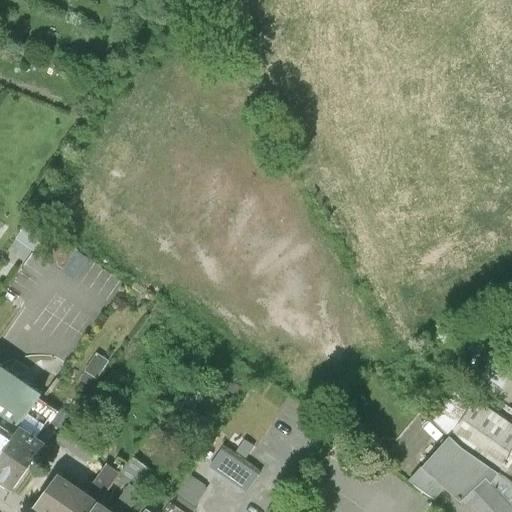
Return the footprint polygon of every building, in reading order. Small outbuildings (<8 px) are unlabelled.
[(15,237),(34,251),(46,233),(27,220),(15,237)] [(78,250),(49,230),(46,233),(34,251),(64,271),(77,252),(78,250)] [(481,375),(501,388),(511,372),(511,352),(501,346),(481,375)] [(0,452),(38,397),(42,390),(0,362),(0,452)] [(241,386),(232,379),(226,388),(235,394),(241,386)] [(434,418),(451,434),(476,396),(458,384),(434,418)] [(511,421),(476,396),(451,434),(460,445),(511,480),(511,421)] [(57,409),(38,397),(0,452),(0,484),(11,492),(47,439),(40,434),(57,409)] [(115,474),(130,485),(141,493),(181,439),(155,419),(133,449),(117,471),(115,474)] [(95,460),(101,451),(65,426),(56,438),(87,460),(95,460)] [(511,511),(511,480),(460,445),(451,434),(422,465),(445,486),(461,502),(470,511),(511,511)] [(122,441),(106,463),(117,471),(133,449),(122,441)] [(258,473),(221,448),(209,465),(246,491),(258,473)] [(61,470),(36,504),(47,511),(88,511),(100,497),(115,474),(117,471),(106,463),(88,490),(61,470)] [(439,492),(445,486),(422,465),(415,472),(408,479),(433,499),(439,492)] [(176,492),(194,505),(206,487),(188,474),(176,492)] [(100,497),(88,511),(127,511),(141,493),(130,485),(114,508),(100,497)] [(158,488),(147,504),(158,511),(162,511),(166,507),(172,499),(158,488)] [(172,499),(166,507),(173,511),(191,511),(196,506),(194,505),(176,492),(172,499)] [(261,511),(248,502),(241,511),(261,511)] [(284,511),(273,503),(266,511),(284,511)]
